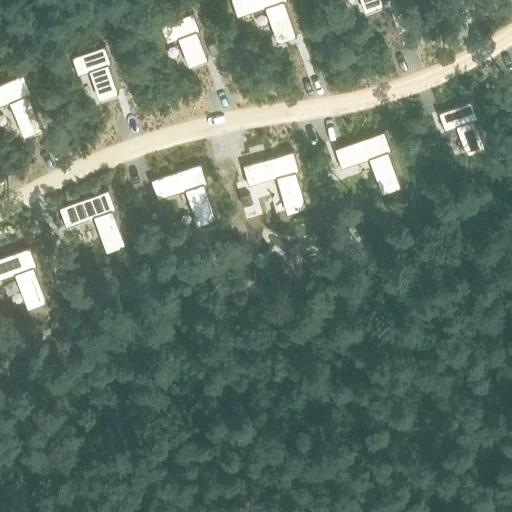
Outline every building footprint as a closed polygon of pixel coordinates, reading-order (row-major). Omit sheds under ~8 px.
[(232,0),(238,16),(266,7),(267,6),(279,40),(285,38),(285,39),(291,37),(290,36),(297,34),(285,0),(232,0)] [(363,0),(367,9),(373,7),(373,8),(378,6),(378,5),(384,3),(383,0),(363,0)] [(194,12),(161,24),(168,42),(179,37),(180,37),(191,64),(197,62),(202,60),(208,57),(199,30),(201,29),(194,12)] [(106,45),(73,56),(79,74),(90,70),(92,70),(101,97),(107,95),(107,96),(113,94),(113,93),(119,91),(109,63),(112,63),(106,45)] [(24,73),(0,82),(0,104),(10,100),(11,100),(25,134),(31,131),(37,129),(43,126),(29,92),(32,91),(24,73)] [(472,99),(439,112),(446,129),(457,125),(459,124),(469,152),(475,150),(481,148),(480,148),(486,145),(476,118),(479,117),(472,99)] [(385,130),(335,148),(342,167),(370,157),(371,157),(383,191),(390,189),(396,187),(395,187),(402,184),(389,150),(392,149),(385,130)] [(294,150),(244,165),(250,185),(277,177),(279,176),(289,211),(295,209),(296,209),(301,208),(301,207),(307,205),(297,171),(300,170),(294,150)] [(201,162),(151,179),(158,198),(185,189),(187,189),(198,223),(205,221),(211,219),(217,217),(205,182),(208,181),(201,162)] [(109,188),(60,207),(67,226),(94,216),(96,215),(108,249),(114,247),(114,248),(120,246),(120,245),(126,243),(114,209),(116,208),(109,188)] [(30,246),(0,256),(0,278),(15,273),(17,272),(29,307),(35,304),(35,305),(41,303),(41,302),(47,300),(35,266),(38,265),(30,246)]
